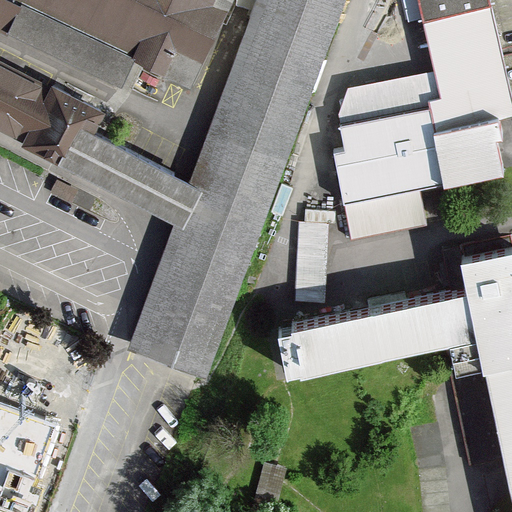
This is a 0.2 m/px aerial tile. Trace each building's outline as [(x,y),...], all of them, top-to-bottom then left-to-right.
[(256,0),(132,344),(212,373),(347,0),(0,0),(0,28),(127,88),(139,63),(160,72),(172,47),(206,63),(231,9),(213,1),(213,0),(256,0)] [(421,0),(434,73),(351,88),(338,126),(343,150),(332,153),(350,241),(428,225),(420,191),(509,173),(502,140),(510,138),(506,118),(511,116),(511,102),(490,0),(421,0)] [(109,114),(0,61),(0,129),(82,169),(109,114)] [(325,224),(295,223),(294,300),(323,300),(325,224)] [(511,250),(469,260),(475,291),(285,330),(295,379),(487,340),(511,462),(511,250)]
